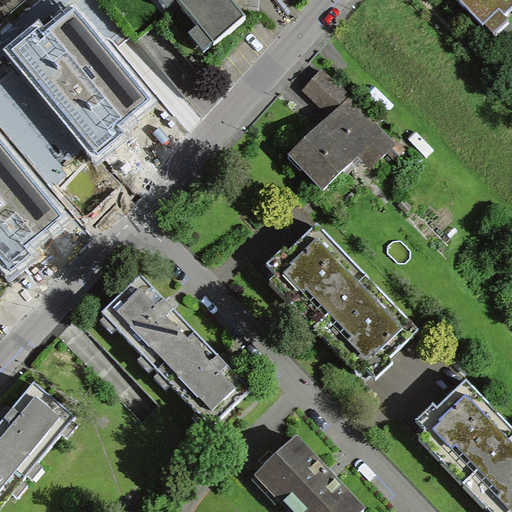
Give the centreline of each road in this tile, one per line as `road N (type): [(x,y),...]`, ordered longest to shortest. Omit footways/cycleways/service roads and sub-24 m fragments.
road 1 (residential): [(136,221),(418,511)]
road 2 (residential): [(337,0),(136,221)]
road 3 (unknown): [(174,179),(39,0)]
road 4 (residential): [(136,221),(0,364)]
